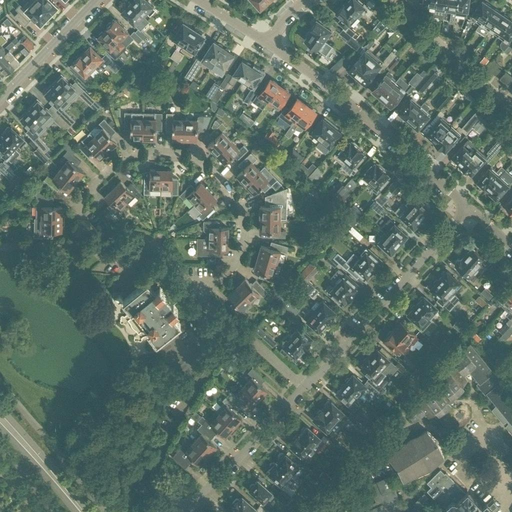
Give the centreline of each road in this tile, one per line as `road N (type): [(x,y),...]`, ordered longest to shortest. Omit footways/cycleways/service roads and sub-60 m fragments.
road 1 (residential): [(198,301),(241,250),(239,201),(199,159),(157,152),(113,166),(82,205),(84,228),(166,256)]
road 2 (residential): [(466,208),(265,40)]
road 3 (residential): [(303,387),(466,208)]
road 4 (residential): [(187,505),(303,387)]
road 5 (residential): [(0,97),(95,0)]
road 6 (residential): [(198,301),(303,387)]
road 7 (secondary): [(81,511),(0,419)]
